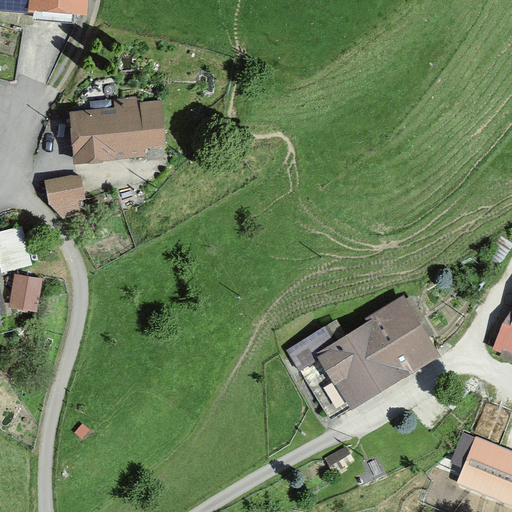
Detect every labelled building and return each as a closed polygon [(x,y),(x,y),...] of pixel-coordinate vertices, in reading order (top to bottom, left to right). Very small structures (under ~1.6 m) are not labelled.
[(0,0),(0,12),(83,19),(84,0),(0,0)] [(158,105),(68,113),(73,161),(162,153),(158,105)] [(78,176),(44,183),(47,205),(60,217),(84,213),(78,176)] [(21,229),(0,234),(0,273),(30,267),(21,229)] [(9,318),(36,322),(42,288),(14,284),(9,318)] [(437,358),(406,303),(306,359),(337,414),(437,358)] [(511,353),(511,328),(503,350),(511,353)] [(511,457),(474,442),(456,488),(511,509),(511,457)]
